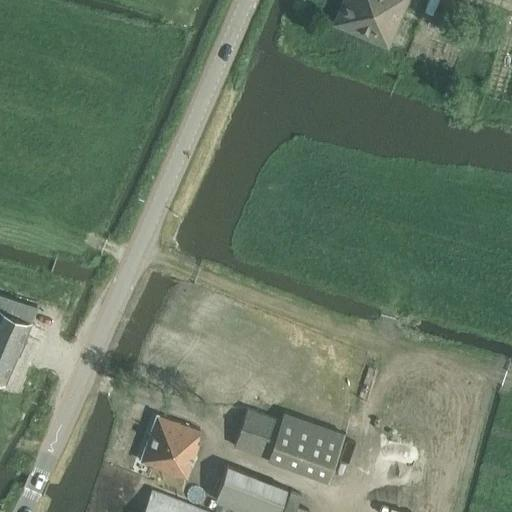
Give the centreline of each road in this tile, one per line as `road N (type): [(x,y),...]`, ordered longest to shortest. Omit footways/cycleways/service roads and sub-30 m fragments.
road 1 (tertiary): [(23,511),(248,0)]
road 2 (track): [(511,379),(383,344),(142,252)]
road 3 (track): [(85,376),(209,422),(221,449),(334,493)]
road 4 (track): [(187,0),(161,49),(3,29)]
road 5 (track): [(0,216),(139,259)]
